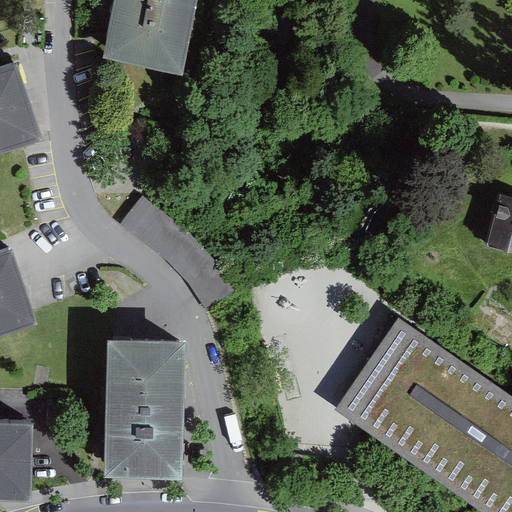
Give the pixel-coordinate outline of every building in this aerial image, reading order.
[(198,0),(117,0),(107,56),(185,72),(198,0)] [(23,62),(0,69),(0,150),(25,142),(48,134),(23,62)] [(147,196),(121,225),(171,263),(188,281),(208,312),(240,290),(206,242),(147,196)] [(511,200),(501,198),(490,239),(511,245),(511,200)] [(17,249),(0,254),(0,335),(41,322),(38,312),(17,249)] [(511,511),(511,396),(429,339),(370,424),(497,511),(511,511)] [(116,343),(113,473),(183,475),(187,345),(116,343)] [(0,423),(0,493),(34,494),(36,424),(0,423)] [(316,459),(293,454),(295,466),(326,473),(316,459)]
